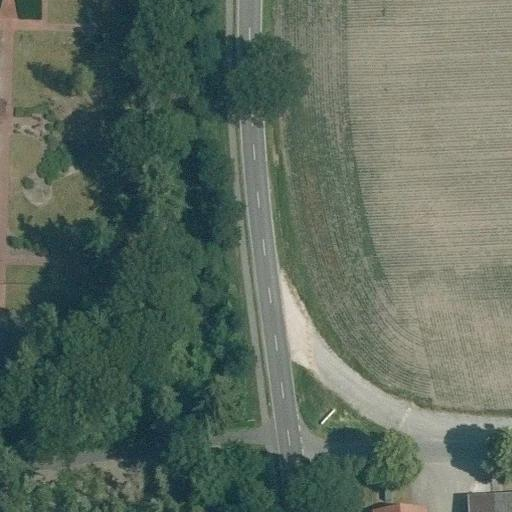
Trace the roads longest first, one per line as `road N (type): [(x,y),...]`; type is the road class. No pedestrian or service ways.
road 1 (tertiary): [(248,0),(260,246),(290,461)]
road 2 (unclassified): [(511,450),(290,461)]
